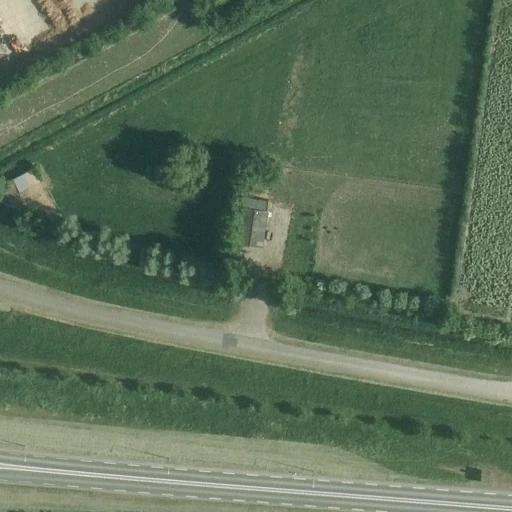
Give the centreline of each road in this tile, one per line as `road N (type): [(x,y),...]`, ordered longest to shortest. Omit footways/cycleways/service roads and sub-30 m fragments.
road 1 (unclassified): [(511,391),(159,328),(0,288)]
road 2 (primary): [(503,511),(15,466)]
